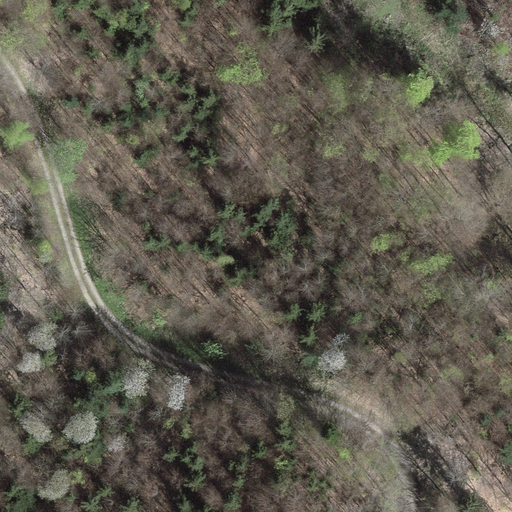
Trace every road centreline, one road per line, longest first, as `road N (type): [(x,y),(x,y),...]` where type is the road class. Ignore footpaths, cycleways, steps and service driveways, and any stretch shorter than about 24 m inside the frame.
road 1 (track): [(0,47),(34,106),(102,320),(128,344),(344,408),(392,433),(410,468),(415,511)]
road 2 (track): [(403,0),(439,54),(511,128)]
